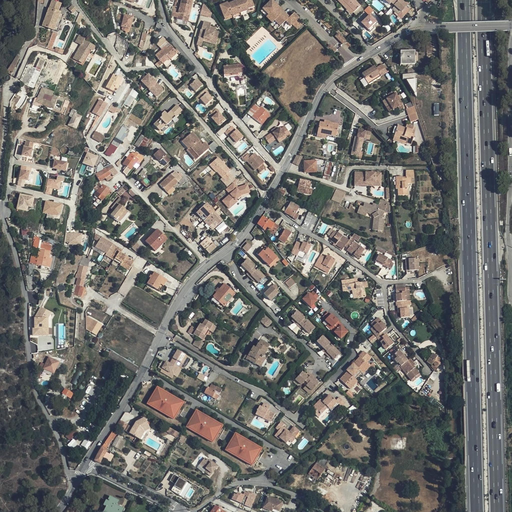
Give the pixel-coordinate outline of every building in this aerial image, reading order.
[(53,0),(50,0),(42,26),(54,30),(63,3),(53,0)] [(175,6),(173,5),(170,15),(176,17),(176,18),(183,20),(186,9),(190,10),(192,0),(180,0),(179,6),(175,6)] [(244,0),(240,0),(241,0),(240,1),(239,0),(238,0),(235,1),(240,13),(248,10),(247,9),(244,0)] [(250,0),(244,0),(247,9),(253,6),(250,0)] [(277,6),(274,3),(273,4),(272,3),(273,2),(271,0),(262,9),(268,15),(277,6)] [(354,12),(343,0),(339,0),(339,1),(352,14),(354,12)] [(343,0),(354,12),(360,6),(354,0),(343,0)] [(402,2),(399,0),(383,0),(388,4),(390,2),(393,5),(400,11),(398,13),(401,17),(407,10),(404,7),(405,6),(406,5),(404,4),(403,4),(402,3),(403,3),(402,2)] [(235,1),(232,2),(232,4),(231,4),(230,3),(228,4),(232,15),(232,16),(240,13),(235,1)] [(227,3),(224,4),(224,5),(223,6),(222,5),(219,6),(224,17),(232,15),(228,4),(227,3)] [(283,12),(280,9),(279,10),(278,9),(279,8),(277,6),(268,15),(274,21),(283,12)] [(202,7),(200,15),(211,17),(212,9),(202,7)] [(268,15),(262,9),(260,11),(266,17),(268,15)] [(368,11),(352,24),(361,33),(372,22),(375,25),(381,20),(372,11),(370,13),(368,11)] [(289,18),(287,16),(286,17),(285,16),(286,15),(283,12),(274,21),(280,27),(285,21),(289,18)] [(289,18),(285,21),(290,26),(292,24),(298,18),(293,13),(289,18)] [(135,16),(123,14),(121,21),(124,21),(123,26),(132,28),(135,16)] [(298,18),(292,24),(297,29),(303,23),(298,18)] [(280,27),(274,21),(272,23),(278,29),(280,27)] [(211,24),(203,22),(201,29),(203,30),(202,32),(200,32),(199,38),(203,39),(204,38),(211,41),(210,43),(215,45),(219,32),(215,31),(216,28),(210,27),(211,24)] [(146,38),(148,39),(149,34),(142,32),(139,47),(144,49),(146,38)] [(47,48),(54,52),(55,50),(51,48),(57,34),(53,33),(47,48)] [(338,33),(335,36),(342,44),(345,41),(338,33)] [(75,42),(80,45),(73,58),(81,63),(89,50),(91,51),(93,51),(94,49),(94,47),(93,46),(84,40),(85,38),(79,35),(75,42)] [(165,37),(157,43),(161,47),(168,41),(165,37)] [(199,38),(196,45),(201,47),(203,41),(210,43),(211,41),(204,38),(203,39),(199,38)] [(168,41),(161,47),(163,50),(167,47),(169,49),(172,46),(168,41)] [(330,45),(327,48),(332,54),(335,51),(330,45)] [(167,47),(157,55),(164,63),(168,60),(170,58),(171,59),(178,53),(176,50),(172,46),(169,49),(167,47)] [(414,52),(400,52),(401,65),(414,64),(414,52)] [(20,57),(16,55),(8,68),(5,72),(11,75),(20,57)] [(40,58),(28,86),(33,88),(45,60),(40,58)] [(373,67),(362,73),(367,82),(380,74),(382,76),(388,72),(383,64),(377,68),(375,70),(373,67)] [(240,65),(223,67),(225,81),(241,80),(240,65)] [(117,89),(119,86),(118,85),(122,79),(113,74),(106,88),(112,91),(115,88),(117,89)] [(368,84),(382,76),(380,74),(367,82),(368,84)] [(148,75),(143,82),(154,96),(162,89),(152,77),(151,78),(148,75)] [(195,82),(191,78),(184,85),(188,89),(191,86),(196,93),(204,86),(198,80),(195,82)] [(405,94),(399,84),(395,87),(401,97),(405,94)] [(130,107),(138,92),(132,89),(124,103),(130,107)] [(162,89),(154,96),(158,100),(165,93),(162,89)] [(209,92),(206,89),(196,98),(198,101),(201,99),(206,106),(213,100),(209,96),(207,94),(209,92)] [(390,96),(386,99),(393,110),(398,107),(400,110),(404,108),(394,90),(389,94),(390,96)] [(41,91),(36,102),(47,106),(51,95),(41,91)] [(51,95),(47,106),(52,108),(57,97),(51,95)] [(57,97),(52,108),(60,112),(65,101),(57,97)] [(393,110),(386,99),(382,101),(389,113),(393,110)] [(255,112),(252,117),(262,124),(270,114),(260,107),(259,108),(255,104),(251,109),(255,112)] [(413,106),(406,109),(408,116),(416,113),(414,109),(413,106)] [(114,113),(115,111),(109,107),(107,112),(112,116),(114,113)] [(164,112),(162,114),(168,122),(171,120),(170,118),(177,111),(174,108),(166,115),(164,112)] [(416,113),(408,116),(410,122),(418,119),(416,113)] [(168,122),(162,114),(161,115),(162,116),(154,124),(160,130),(165,125),(166,125),(169,123),(168,122)] [(220,117),(215,122),(219,126),(225,120),(221,116),(220,117)] [(323,124),(319,123),(316,137),(325,139),(326,136),(335,137),(338,125),(329,123),(329,122),(323,121),(323,124)] [(78,128),(67,123),(64,129),(75,135),(78,128)] [(413,127),(413,126),(406,124),(405,128),(397,125),(393,136),(403,139),(402,140),(406,142),(406,143),(411,145),(414,135),(413,134),(411,134),(413,127)] [(236,131),(232,127),(231,128),(228,125),(223,130),(226,133),(230,137),(231,136),(237,144),(243,138),(239,133),(238,133),(237,132),(238,132),(237,130),(236,131)] [(264,138),(268,144),(276,138),(277,140),(284,135),(285,137),(290,134),(283,126),(279,129),(279,128),(272,133),(271,132),(264,138)] [(366,138),(367,131),(358,129),(356,136),(354,136),(351,154),(359,155),(362,138),(366,138)] [(201,144),(198,141),(199,141),(199,140),(191,132),(181,140),(188,148),(190,146),(198,156),(208,147),(213,152),(219,147),(213,141),(207,146),(204,142),(202,143),(201,144)] [(99,144),(102,139),(93,134),(90,139),(99,144)] [(138,147),(145,137),(142,135),(135,144),(138,147)] [(231,136),(230,137),(227,139),(234,146),(237,144),(231,136)] [(403,139),(393,136),(392,140),(406,144),(406,143),(406,142),(402,140),(403,139)] [(115,137),(112,142),(111,143),(117,147),(118,147),(122,141),(115,137)] [(142,149),(148,140),(145,137),(138,147),(142,149)] [(36,142),(28,140),(27,147),(26,147),(24,154),(31,156),(30,161),(35,163),(36,157),(34,157),(32,156),(34,149),(36,142)] [(117,147),(111,143),(107,149),(113,153),(117,147)] [(198,156),(190,146),(188,148),(187,149),(195,159),(198,156)] [(160,148),(153,155),(164,167),(171,160),(160,148)] [(82,163),(94,167),(98,156),(87,151),(82,163)] [(138,165),(143,158),(142,157),(135,152),(134,153),(132,152),(131,154),(138,159),(135,163),(138,165)] [(130,163),(133,166),(135,163),(138,159),(131,154),(130,154),(129,155),(127,157),(132,160),(130,163)] [(249,154),(243,160),(245,162),(246,161),(255,171),(263,165),(264,163),(262,160),(261,161),(258,158),(255,154),(251,157),(249,154)] [(302,157),(296,155),(292,163),(298,166),(302,157)] [(126,165),(130,169),(131,169),(133,166),(130,163),(132,160),(127,157),(123,163),(126,165)] [(217,157),(210,163),(217,171),(216,172),(224,181),(226,180),(229,177),(230,176),(227,172),(229,171),(223,164),(221,162),(217,157)] [(67,171),(69,163),(56,160),(54,168),(67,171)] [(315,162),(304,162),(304,173),(315,173),(315,172),(315,167),(315,162)] [(326,162),(323,177),(329,178),(331,163),(326,162)] [(209,164),(215,172),(216,172),(217,171),(210,163),(209,164)] [(27,179),(29,179),(31,172),(32,172),(33,167),(23,165),(20,177),(27,179)] [(112,165),(107,168),(111,174),(110,174),(112,177),(117,173),(116,171),(112,165)] [(103,170),(95,174),(100,181),(102,180),(105,178),(110,174),(111,174),(107,168),(103,170)] [(167,192),(172,187),(178,182),(178,181),(181,178),(175,171),(171,174),(159,184),(167,192)] [(355,172),(355,179),(360,179),(360,181),(374,182),(373,185),(380,185),(380,173),(355,172)] [(409,177),(405,177),(405,178),(402,178),(402,177),(402,176),(396,177),(396,186),(399,185),(399,189),(398,189),(398,196),(402,195),(406,195),(405,184),(409,184),(409,177)] [(20,177),(19,184),(25,186),(27,179),(20,177)] [(49,178),(46,186),(49,187),(47,193),(53,194),(54,188),(60,190),(62,182),(49,178)] [(310,182),(300,180),(297,192),(307,194),(311,195),(312,190),(308,189),(310,182)] [(239,186),(235,181),(226,188),(230,193),(222,200),(228,207),(236,201),(235,199),(241,194),(250,191),(248,183),(239,186)] [(96,193),(94,195),(100,200),(101,199),(104,195),(108,189),(103,185),(101,188),(100,187),(101,186),(100,185),(98,184),(95,188),(98,190),(101,193),(99,195),(96,193)] [(345,193),(335,189),(332,200),(341,203),(345,193)] [(21,193),(18,208),(28,210),(31,208),(35,209),(38,197),(21,193)] [(110,215),(119,222),(128,212),(119,205),(120,204),(117,200),(111,208),(114,211),(110,215)] [(208,217),(214,211),(206,202),(199,210),(206,218),(208,217)] [(290,202),(285,212),(293,217),(295,214),(299,207),(290,202)] [(390,206),(379,202),(377,208),(364,203),(363,207),(361,211),(366,213),(372,215),(374,218),(372,230),(382,231),(383,219),(379,218),(376,214),(378,209),(382,210),(390,213),(390,206)] [(46,207),(44,213),(48,214),(52,216),(57,217),(60,215),(62,206),(53,204),(52,208),(46,207)] [(222,220),(214,211),(208,217),(211,221),(210,222),(215,227),(222,220)] [(264,225),(267,220),(262,217),(257,224),(261,227),(264,230),(266,227),(264,225)] [(268,230),(269,231),(271,228),(274,224),(267,220),(264,225),(266,227),(269,228),(268,230)] [(271,228),(269,231),(272,233),(273,232),(274,233),(278,226),(274,224),(271,228)] [(285,228),(278,239),(284,243),(291,232),(285,228)] [(167,239),(157,230),(145,241),(155,251),(167,239)] [(344,246),(348,240),(337,232),(336,233),(333,230),(329,237),(332,239),(330,241),(341,249),(344,246)] [(82,243),(82,232),(65,233),(65,244),(82,243)] [(102,235),(99,240),(102,242),(99,247),(107,252),(110,247),(113,249),(115,245),(116,244),(113,242),(102,235)] [(209,254),(218,245),(214,239),(204,248),(209,254)] [(348,240),(344,246),(347,248),(346,250),(352,255),(354,256),(357,258),(364,249),(355,243),(350,240),(349,239),(348,240)] [(247,242),(242,248),(247,252),(252,246),(247,242)] [(302,244),(296,242),(291,252),(297,255),(299,250),(306,254),(310,246),(303,242),(302,244)] [(39,249),(50,251),(51,245),(40,243),(39,249)] [(110,247),(107,252),(106,254),(110,257),(116,246),(115,245),(113,249),(110,247)] [(110,257),(121,263),(122,262),(130,267),(134,261),(121,252),(123,248),(117,245),(116,246),(110,257)] [(267,248),(265,250),(263,252),(260,249),(256,253),(268,266),(277,258),(267,248)] [(47,267),(48,258),(50,251),(39,249),(37,257),(36,265),(41,266),(47,267)] [(386,268),(390,260),(378,254),(375,261),(386,268)] [(320,255),(314,265),(320,269),(322,265),(329,269),(335,260),(327,255),(326,258),(320,255)] [(80,264),(77,273),(85,275),(87,267),(90,260),(88,259),(82,256),(80,264)] [(405,258),(406,270),(418,269),(417,257),(405,258)] [(278,260),(277,258),(268,266),(270,268),(278,260)] [(254,267),(247,259),(241,265),(246,270),(247,269),(249,271),(248,272),(247,274),(252,280),(253,278),(256,281),(258,283),(264,277),(257,270),(255,271),(253,268),(254,267)] [(156,290),(164,279),(154,272),(147,284),(156,290)] [(85,275),(77,273),(76,273),(75,278),(73,284),(70,293),(70,294),(81,296),(83,287),(82,287),(85,275)] [(290,288),(295,283),(291,278),(285,283),(290,288)] [(166,280),(164,279),(156,290),(159,292),(166,280)] [(354,279),(341,281),(343,292),(355,290),(357,298),(365,297),(364,288),(367,287),(366,281),(355,283),(354,279)] [(275,285),(274,283),(260,297),(261,298),(261,299),(263,301),(269,306),(271,308),(274,305),(271,302),(276,297),(279,294),(277,292),(279,289),(275,285)] [(216,293),(212,297),(223,306),(224,305),(228,300),(234,293),(223,284),(219,289),(217,287),(214,291),(216,293)] [(397,302),(405,301),(407,301),(406,287),(405,287),(396,288),(396,293),(397,293),(398,294),(396,294),(397,302)] [(312,289),(302,299),(313,309),(316,305),(314,303),(320,297),(312,289)] [(223,306),(212,297),(210,300),(221,309),(223,306)] [(405,305),(405,301),(397,302),(396,302),(396,306),(398,306),(398,309),(400,309),(401,313),(401,318),(410,317),(409,309),(407,309),(406,305),(405,305)] [(411,305),(411,301),(410,301),(407,301),(405,301),(405,305),(406,305),(407,309),(409,309),(410,317),(414,317),(413,307),(410,307),(410,305),(411,305)] [(52,311),(40,306),(34,317),(34,328),(32,328),(32,335),(49,335),(49,317),(52,311)] [(424,311),(423,309),(412,320),(414,322),(424,311)] [(297,310),(291,316),(293,319),(296,321),(294,322),(300,328),(301,326),(302,325),(305,328),(304,329),(309,334),(314,328),(307,321),(306,322),(303,320),(305,318),(297,310)] [(328,323),(326,325),(340,339),(349,331),(329,310),(322,317),(328,323)] [(86,320),(86,329),(93,334),(99,323),(86,315),(86,320)] [(266,315),(260,321),(267,327),(272,322),(266,315)] [(376,336),(378,339),(383,334),(381,332),(387,327),(378,317),(371,323),(379,334),(376,336)] [(203,340),(212,325),(205,319),(201,325),(199,324),(196,329),(192,327),(189,333),(193,335),(193,334),(203,340)] [(99,323),(93,334),(96,335),(102,324),(99,323)] [(372,343),(377,339),(373,334),(368,339),(372,343)] [(383,334),(378,339),(382,344),(382,345),(385,349),(393,343),(385,334),(384,335),(383,334)] [(329,343),(322,336),(316,341),(321,346),(322,345),(324,348),(323,349),(322,350),(327,356),(329,355),(331,357),(333,360),(339,354),(332,346),(331,348),(328,345),(329,343)] [(252,346),(249,353),(246,359),(260,367),(264,359),(262,357),(266,350),(269,345),(260,339),(255,348),(252,346)] [(134,373),(138,367),(105,347),(102,352),(134,373)] [(396,353),(392,356),(398,364),(400,366),(402,368),(411,380),(415,377),(416,376),(419,373),(414,366),(415,365),(409,359),(407,360),(399,350),(396,353)] [(163,369),(171,373),(173,370),(176,372),(186,355),(178,351),(170,364),(166,362),(165,363),(162,361),(158,368),(162,370),(163,369)] [(349,372),(342,380),(349,387),(352,389),(359,381),(357,380),(355,377),(361,371),(364,373),(365,372),(371,366),(367,362),(371,358),(364,352),(360,356),(361,357),(355,363),(348,371),(349,372)] [(433,353),(427,362),(431,365),(437,356),(433,353)] [(437,356),(431,365),(432,368),(434,370),(439,363),(438,362),(440,358),(437,356)] [(59,370),(63,364),(48,357),(43,368),(53,373),(55,368),(59,370)] [(313,373),(309,370),(307,371),(306,373),(305,371),(303,370),(296,377),(303,384),(306,380),(313,373)] [(315,375),(313,373),(306,380),(309,382),(307,383),(313,389),(319,382),(317,379),(314,376),(315,375)] [(427,383),(421,392),(426,395),(432,387),(427,383)] [(217,400),(222,389),(212,384),(210,388),(208,387),(204,393),(217,400)] [(146,404),(174,419),(184,400),(156,385),(146,404)] [(73,394),(64,389),(62,393),(70,399),(73,394)] [(319,402),(311,411),(319,418),(328,408),(332,411),(339,404),(342,407),(346,403),(340,397),(337,401),(330,395),(323,402),(321,405),(319,402)] [(272,407),(265,403),(263,407),(261,406),(256,415),(272,423),(276,415),(269,411),(272,407)] [(213,442),(223,423),(195,409),(186,427),(213,442)] [(142,429),(148,426),(143,418),(138,421),(135,422),(132,428),(128,433),(137,438),(142,429)] [(284,424),(281,422),(276,428),(279,431),(275,436),(280,439),(281,438),(287,443),(289,440),(293,436),(294,437),(299,431),(294,426),(290,432),(289,433),(286,431),(287,430),(283,426),(284,424)] [(149,429),(148,426),(142,429),(137,438),(140,440),(145,431),(149,429)] [(70,440),(78,431),(73,427),(65,436),(70,440)] [(175,432),(170,430),(167,428),(166,430),(176,437),(178,434),(175,432)] [(235,432),(225,450),(252,465),(262,447),(235,432)] [(125,441),(115,436),(114,436),(112,439),(108,437),(102,446),(101,446),(98,452),(93,461),(100,464),(100,463),(104,455),(107,450),(106,449),(109,444),(121,450),(125,441)] [(74,449),(78,443),(73,439),(68,444),(74,449)] [(81,445),(87,449),(91,443),(84,439),(81,445)] [(403,449),(403,439),(391,439),(390,448),(403,449)] [(138,446),(131,441),(128,445),(136,450),(138,446)] [(316,463),(325,469),(329,461),(319,457),(316,463)] [(325,469),(316,463),(306,478),(313,483),(316,480),(317,480),(325,469)] [(213,479),(219,469),(212,465),(211,467),(204,464),(201,468),(209,472),(208,475),(213,479)] [(173,474),(170,481),(175,483),(171,491),(181,495),(187,481),(173,474)] [(232,499),(251,507),(257,494),(248,491),(248,492),(244,491),(243,494),(237,492),(237,494),(234,493),(232,499)] [(116,505),(119,501),(109,496),(107,500),(108,500),(108,501),(105,500),(103,505),(105,507),(103,511),(104,511),(121,511),(123,509),(116,505)] [(274,511),(278,511),(282,503),(268,497),(263,507),(274,511)]
